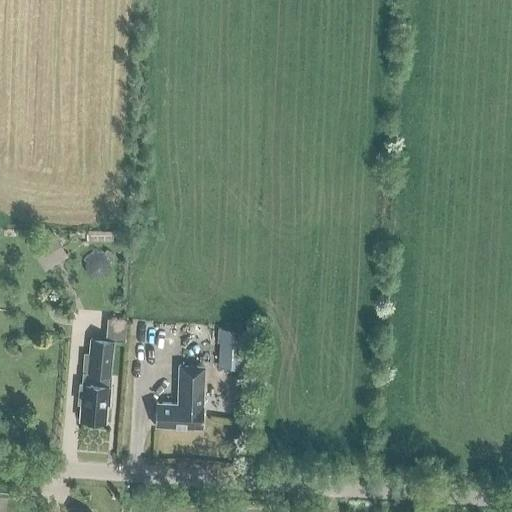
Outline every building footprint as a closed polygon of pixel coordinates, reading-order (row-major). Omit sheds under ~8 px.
[(67,257),(52,232),(29,246),(44,271),(67,257)] [(113,316),(110,336),(130,339),(133,319),(113,316)] [(217,356),(217,370),(252,371),(254,332),(228,331),(227,356),(217,356)] [(79,385),(77,404),(80,404),(79,421),(104,422),(106,406),(108,406),(110,406),(114,341),(105,341),(88,339),(87,354),(83,354),(82,383),(79,383),(79,385)] [(154,427),(200,429),(202,367),(177,366),(177,404),(155,403),(154,427)]
